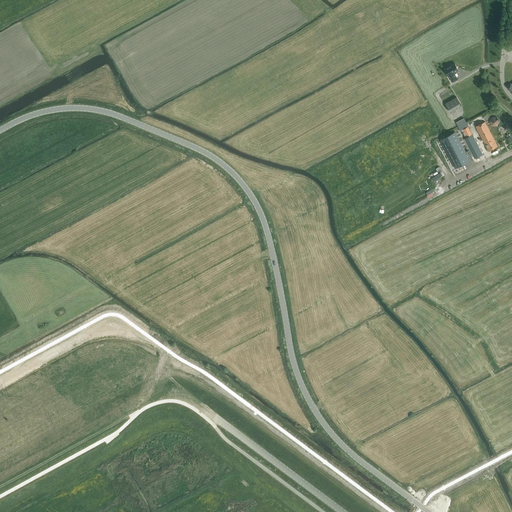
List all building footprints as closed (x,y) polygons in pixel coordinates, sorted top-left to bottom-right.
[(444,69),(448,76),(449,75),(452,82),(458,79),(454,72),(458,70),(455,63),(444,69)] [(462,106),(456,97),(445,104),(451,112),(462,106)] [(463,114),(460,108),(451,113),(454,119),(463,114)] [(497,117),(492,117),(489,122),(492,126),(497,126),(500,121),(497,117)] [(488,151),(497,146),(485,122),(476,126),(488,151)] [(442,139),(440,140),(455,168),(457,167),(470,160),(472,158),(468,150),(466,151),(456,132),(454,133),(442,139)] [(466,138),(464,139),(470,150),(475,158),(483,154),(472,135),(466,138)] [(148,358),(155,351),(152,348),(145,355),(148,358)]
